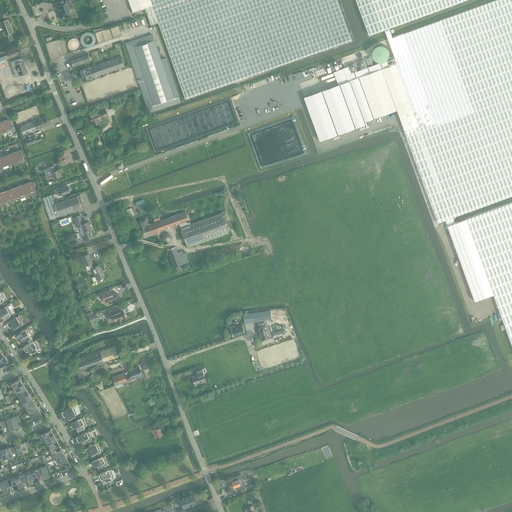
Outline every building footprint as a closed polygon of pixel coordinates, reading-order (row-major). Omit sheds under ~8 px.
[(60,10),(58,11),(61,19),(71,16),(65,0),(64,0),(58,2),(60,10)] [(158,22),(185,99),(351,40),(337,0),(128,0),(132,12),(144,8),(150,25),(158,22)] [(339,84),(304,96),(320,141),(366,124),(365,122),(387,114),(397,111),(399,117),(437,223),(445,219),(475,301),(494,294),(511,342),(511,201),(455,223),(453,217),(511,195),(511,0),(495,0),(392,37),(389,28),(385,29),(397,63),(359,77),(348,81),(343,68),(334,71),(339,84)] [(356,0),(369,35),(385,29),(389,28),(465,0),(356,0)] [(1,22),(0,22),(0,28),(3,27),(4,29),(6,35),(13,32),(11,26),(9,27),(7,20),(1,22)] [(152,35),(126,43),(149,112),(175,103),(152,35)] [(88,53),(70,59),(73,67),(91,61),(88,53)] [(94,77),(98,76),(98,75),(125,66),(121,57),(95,66),(91,67),(80,71),(83,81),(90,79),(91,79),(93,79),(94,77)] [(15,60),(10,62),(13,69),(16,68),(19,74),(19,75),(27,73),(25,68),(23,61),(22,62),(21,58),(18,59),(15,60)] [(361,69),(367,67),(364,60),(358,62),(361,69)] [(342,61),(325,67),(328,73),(344,67),(342,61)] [(351,73),(357,71),(354,63),(349,66),(351,73)] [(93,126),(99,124),(97,119),(107,115),(105,110),(90,116),(91,119),(90,120),(90,122),(91,121),(93,126)] [(46,116),(34,121),(37,129),(49,125),(46,116)] [(9,119),(3,121),(8,132),(11,131),(12,133),(15,132),(13,126),(12,127),(11,124),(12,123),(11,119),(9,120),(9,119)] [(20,126),(19,126),(22,135),(23,134),(37,129),(34,121),(20,126)] [(25,139),(24,140),(26,146),(27,145),(27,146),(37,142),(42,140),(41,138),(36,140),(34,136),(25,139)] [(23,159),(20,150),(15,152),(19,164),(24,162),(23,159)] [(10,154),(13,164),(14,165),(19,164),(15,152),(10,154)] [(13,164),(10,154),(5,156),(9,167),(8,165),(12,164),(13,164)] [(0,158),(4,169),(9,167),(5,156),(0,157),(0,158)] [(55,170),(54,166),(44,170),(46,177),(52,175),(54,179),(61,176),(60,175),(61,175),(60,173),(59,173),(58,169),(55,170)] [(34,182),(32,182),(32,181),(26,183),(30,195),(36,193),(35,191),(34,187),(36,186),(34,182)] [(25,197),(30,195),(26,183),(21,185),(25,197)] [(20,199),(25,197),(21,185),(16,187),(20,199)] [(67,186),(59,189),(54,190),(56,194),(58,193),(59,196),(61,195),(70,192),(67,186)] [(15,200),(20,199),(16,187),(11,189),(15,200)] [(10,202),(15,200),(11,189),(6,191),(10,202)] [(5,204),(10,202),(6,191),(1,193),(5,204)] [(51,195),(42,199),(49,219),(82,208),(77,196),(54,204),(51,195)] [(139,223),(143,237),(151,234),(179,224),(181,228),(180,228),(188,248),(229,232),(221,213),(188,225),(187,221),(189,220),(185,211),(167,218),(148,225),(147,220),(142,222),(139,223)] [(79,213),(73,215),(73,217),(75,222),(77,227),(79,227),(81,232),(91,228),(90,227),(91,227),(90,224),(89,225),(88,221),(83,223),(82,220),(80,214),(79,213)] [(91,228),(81,232),(83,237),(82,237),(83,239),(90,237),(91,237),(93,237),(93,236),(91,228)] [(186,255),(184,256),(182,251),(178,252),(175,247),(167,250),(173,267),(188,262),(186,255)] [(88,254),(81,257),(85,266),(86,266),(87,270),(92,268),(94,267),(92,263),(88,254)] [(94,267),(92,268),(95,276),(92,278),(94,282),(97,280),(98,280),(99,281),(100,282),(102,281),(103,280),(102,278),(104,277),(99,265),(94,267)] [(116,292),(112,294),(111,291),(101,294),(104,301),(107,300),(108,304),(119,300),(116,292)] [(8,306),(6,307),(5,306),(1,309),(0,309),(0,316),(1,316),(4,320),(12,314),(8,306)] [(122,310),(120,311),(119,308),(107,313),(109,318),(112,317),(113,318),(114,317),(115,321),(125,317),(122,310)] [(248,314),(249,322),(257,321),(264,320),(271,319),(270,311),(248,314)] [(91,322),(98,319),(96,314),(89,317),(91,322)] [(19,316),(16,318),(16,317),(15,317),(9,321),(6,323),(9,327),(11,326),(14,330),(23,324),(19,316)] [(264,320),(257,321),(259,328),(258,328),(261,339),(269,337),(265,325),(264,322),(264,320)] [(242,324),(230,328),(233,336),(244,332),(242,324)] [(27,328),(25,330),(24,329),(15,335),(18,339),(20,338),(23,342),(31,336),(27,328)] [(35,340),(33,342),(32,341),(23,347),(26,351),(28,350),(31,354),(39,348),(35,340)] [(101,351),(94,354),(97,363),(117,356),(115,347),(101,351)] [(94,354),(78,359),(80,368),(94,364),(97,363),(94,354)] [(132,370),(132,369),(128,371),(129,374),(126,375),(128,381),(132,380),(131,379),(142,375),(139,367),(132,370)] [(199,374),(192,377),(193,381),(195,387),(200,385),(200,383),(205,382),(205,383),(206,383),(203,373),(206,372),(205,368),(202,369),(201,368),(195,370),(196,373),(199,372),(199,374)] [(124,373),(112,377),(115,385),(127,381),(124,373)] [(19,378),(11,384),(14,389),(22,383),(19,378)] [(14,389),(17,394),(25,388),(22,383),(14,389)] [(28,393),(25,388),(17,394),(20,398),(28,393)] [(31,398),(28,393),(20,398),(23,403),(31,398)] [(34,403),(31,398),(23,403),(26,408),(34,403)] [(37,408),(34,403),(26,408),(29,413),(37,408)] [(77,405),(74,406),(72,407),(71,406),(61,412),(64,416),(66,415),(68,419),(80,413),(77,405)] [(29,413),(32,418),(41,413),(37,408),(29,413)] [(17,421),(20,420),(18,415),(11,418),(14,427),(19,425),(17,421)] [(72,423),(71,423),(73,428),(75,426),(78,431),(87,426),(84,417),(81,419),(80,417),(79,418),(72,423)] [(9,429),(14,427),(11,418),(3,420),(5,426),(8,425),(9,429)] [(159,427),(151,430),(152,433),(153,433),(154,438),(162,435),(159,427)] [(42,431),(37,434),(41,441),(44,439),(53,434),(50,429),(43,433),(42,431)] [(89,431),(86,433),(86,431),(76,437),(78,442),(80,440),(83,445),(92,440),(89,431)] [(53,434),(44,439),(47,444),(56,439),(53,434)] [(56,439),(47,444),(50,449),(59,444),(56,439)] [(25,442),(25,441),(20,443),(23,452),(28,451),(27,447),(30,446),(28,441),(25,442)] [(17,451),(18,454),(23,452),(20,443),(15,445),(12,446),(14,452),(17,451)] [(98,443),(95,444),(95,443),(85,449),(87,453),(89,452),(92,456),(101,452),(98,443)] [(53,454),(61,449),(59,444),(50,449),(53,454)] [(9,447),(5,448),(8,458),(16,455),(14,452),(12,446),(10,447),(9,447)] [(55,459),(64,454),(61,449),(53,454),(51,455),(54,460),(56,459),(55,459)] [(55,459),(56,459),(58,464),(67,459),(64,454),(55,459)] [(92,461),(94,466),(96,465),(99,469),(108,465),(105,456),(102,457),(102,456),(92,461)] [(61,469),(70,464),(67,459),(58,464),(61,469)] [(44,477),(49,475),(45,466),(41,467),(38,468),(40,474),(43,473),(44,477)] [(37,475),(40,474),(38,468),(35,469),(30,471),(34,481),(38,479),(37,475)] [(111,469),(109,470),(108,469),(104,472),(101,473),(98,474),(101,479),(103,478),(105,482),(114,478),(111,469)] [(29,482),(34,481),(30,471),(25,473),(22,474),(24,479),(27,478),(29,482)] [(19,475),(15,477),(18,486),(23,484),(22,480),(24,479),(22,474),(22,472),(19,473),(19,475)] [(233,481),(231,482),(233,488),(237,487),(238,490),(240,494),(247,491),(246,487),(244,483),(242,477),(241,474),(231,478),(233,481)] [(15,477),(7,480),(9,485),(12,484),(14,488),(18,486),(15,477)] [(6,486),(9,485),(7,480),(5,481),(0,482),(0,483),(3,492),(8,490),(6,486)] [(192,494),(180,498),(184,508),(195,504),(192,494)]
